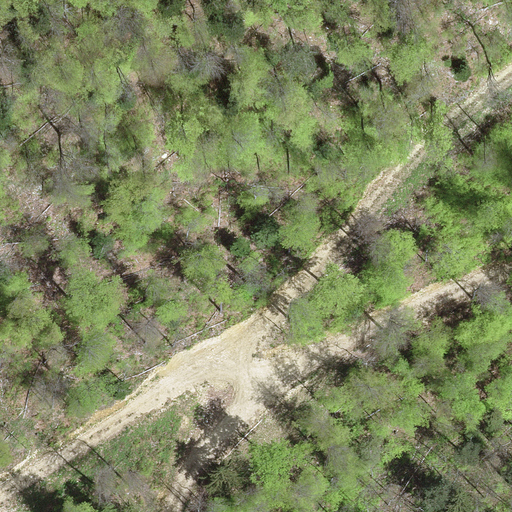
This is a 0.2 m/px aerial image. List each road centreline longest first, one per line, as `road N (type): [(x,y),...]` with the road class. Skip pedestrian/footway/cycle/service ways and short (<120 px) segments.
road 1 (track): [(511,69),(451,122),(245,343),(232,379)]
road 2 (track): [(232,379),(511,274)]
road 3 (track): [(232,379),(200,378),(75,445),(0,497)]
road 4 (track): [(232,379),(196,440),(172,511)]
